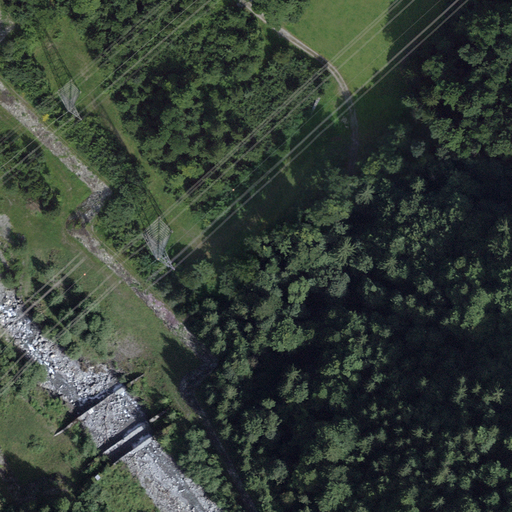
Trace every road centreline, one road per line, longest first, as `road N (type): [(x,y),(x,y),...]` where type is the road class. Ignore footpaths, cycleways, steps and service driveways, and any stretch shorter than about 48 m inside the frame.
road 1 (track): [(0,115),(68,178),(63,234),(157,332),(171,364)]
road 2 (unclassified): [(245,0),(343,77)]
